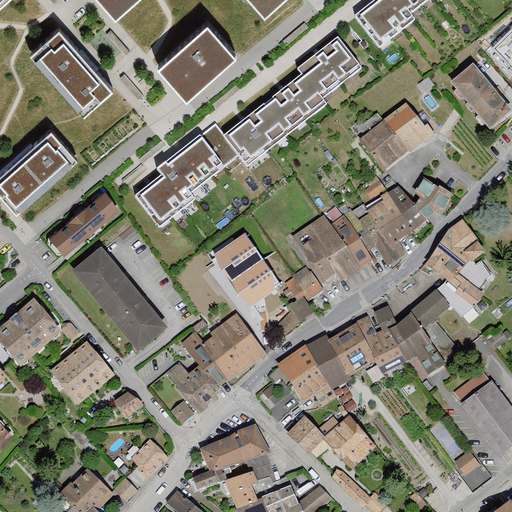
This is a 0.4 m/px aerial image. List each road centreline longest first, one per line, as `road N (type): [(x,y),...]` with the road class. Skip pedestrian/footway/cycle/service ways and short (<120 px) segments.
road 1 (residential): [(322,0),(15,243)]
road 2 (residential): [(236,398),(269,363),(416,261),(511,158)]
road 3 (residential): [(36,269),(188,448)]
road 4 (residential): [(236,398),(359,511)]
road 5 (unknown): [(356,387),(455,511)]
